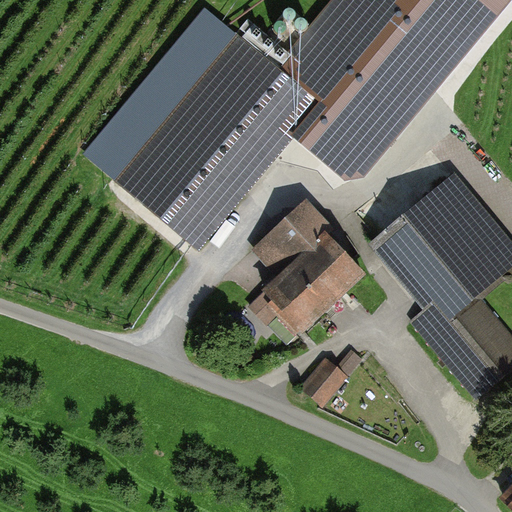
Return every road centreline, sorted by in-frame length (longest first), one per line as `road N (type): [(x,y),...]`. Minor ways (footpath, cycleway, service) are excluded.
road 1 (unclassified): [(480,511),(460,494),(306,421),(0,307)]
road 2 (track): [(148,362),(211,265),(298,169)]
